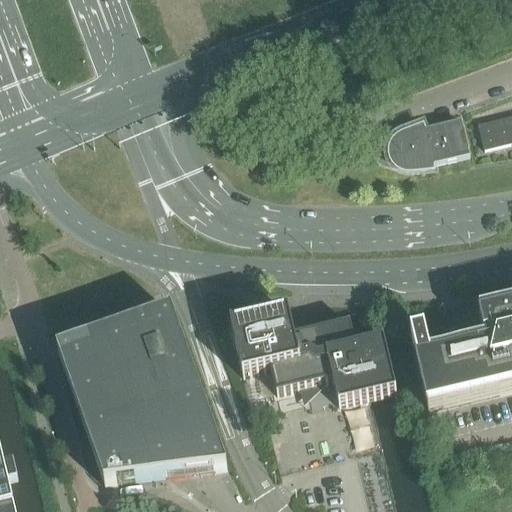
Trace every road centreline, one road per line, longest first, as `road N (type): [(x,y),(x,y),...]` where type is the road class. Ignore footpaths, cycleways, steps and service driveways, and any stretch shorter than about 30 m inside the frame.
road 1 (tertiary): [(25,141),(58,208),(130,252),(252,270),(352,273),(511,257)]
road 2 (tertiary): [(511,216),(381,231),(273,231),(214,209),(178,179),(141,98)]
road 3 (trunk): [(141,98),(375,0)]
road 4 (unclassified): [(341,135),(511,75)]
road 5 (primary): [(25,141),(141,98)]
